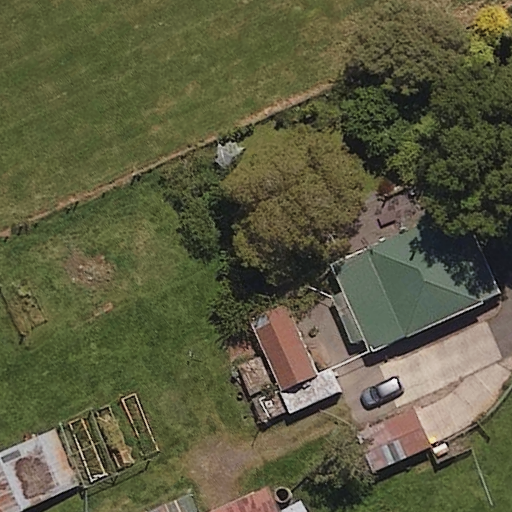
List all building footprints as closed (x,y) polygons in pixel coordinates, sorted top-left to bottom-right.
[(0,352),(211,260),(174,176),(0,252),(0,352)] [(471,259),(448,207),(324,261),(364,352),(503,291),(486,252),(471,259)] [(320,365),(288,300),(253,316),(285,382),(320,365)] [(334,363),(260,395),(271,420),(345,388),(334,363)] [(431,441),(419,416),(369,439),(382,465),(431,441)] [(54,425),(0,448),(0,511),(21,511),(81,486),(54,425)] [(288,511),(273,478),(198,511),(288,511)]
